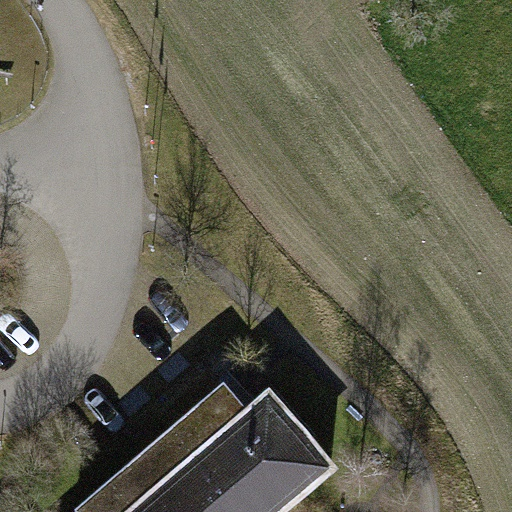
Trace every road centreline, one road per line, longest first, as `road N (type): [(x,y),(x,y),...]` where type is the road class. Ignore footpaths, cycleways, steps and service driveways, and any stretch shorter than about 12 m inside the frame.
road 1 (residential): [(0,413),(63,380),(89,345),(101,304),(100,261),(85,220)]
road 2 (residential): [(57,187),(81,57),(51,0)]
